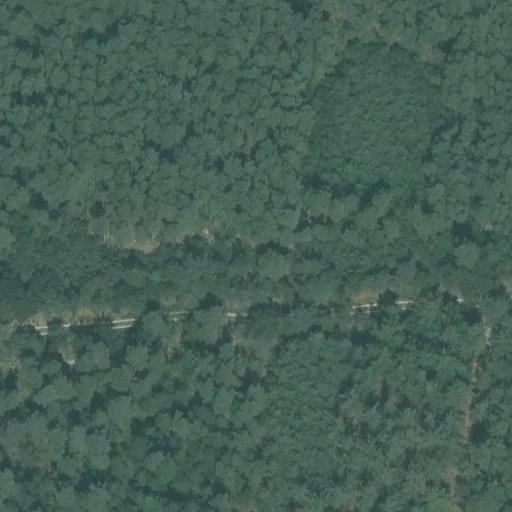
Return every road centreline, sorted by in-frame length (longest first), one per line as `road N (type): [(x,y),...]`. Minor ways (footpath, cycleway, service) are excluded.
road 1 (track): [(0,334),(511,287)]
road 2 (unknown): [(0,365),(511,327)]
